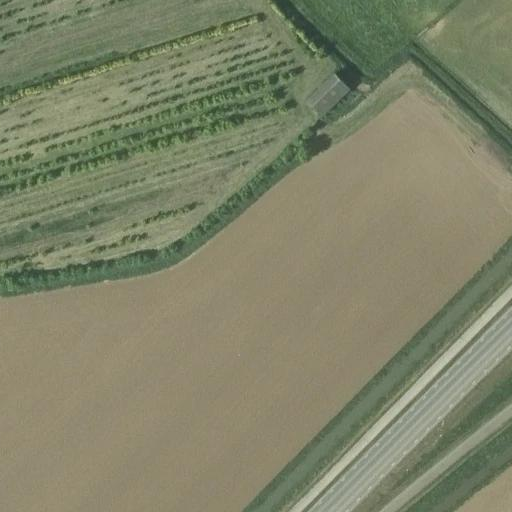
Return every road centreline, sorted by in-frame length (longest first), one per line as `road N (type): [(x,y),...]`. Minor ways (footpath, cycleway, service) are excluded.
road 1 (track): [(511,173),(418,89),(389,95),(347,129),(309,122),(297,108),(302,66),(251,0)]
road 2 (tertiary): [(511,332),(332,511)]
